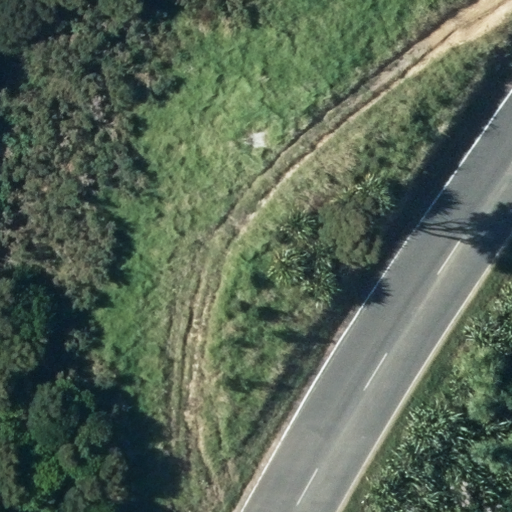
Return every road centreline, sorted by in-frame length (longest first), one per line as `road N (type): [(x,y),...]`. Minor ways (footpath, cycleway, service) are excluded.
road 1 (track): [(511,0),(347,107),(261,198),(211,276),(181,473)]
road 2 (tertiary): [(511,173),(301,511)]
